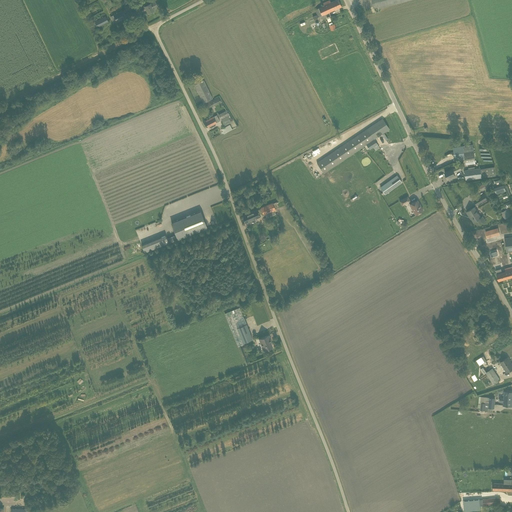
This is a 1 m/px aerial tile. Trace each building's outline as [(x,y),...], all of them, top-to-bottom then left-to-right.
[(147,0),(144,2),(146,5),(144,6),(140,8),(142,12),(146,9),(148,13),(154,10),(154,9),(158,7),(155,1),(153,2),(152,0),(147,0)] [(315,10),(316,13),(318,16),(318,17),(322,15),(322,16),(324,14),(342,6),(338,0),(335,0),(331,2),(330,0),(328,1),(323,3),(324,5),(315,10)] [(371,0),(375,13),(379,11),(378,9),(408,0),(371,0)] [(125,6),(126,9),(123,10),(111,16),(114,23),(126,17),(124,12),(127,11),(127,10),(134,7),(132,3),(125,6)] [(329,30),(336,27),(333,22),(332,20),(329,13),(325,16),(324,14),(322,16),(320,17),(325,27),(327,26),(329,30)] [(97,27),(108,22),(105,16),(95,22),(97,27)] [(320,51),(325,59),(341,51),(337,43),(320,51)] [(212,98),(204,80),(195,84),(203,103),(212,98)] [(207,109),(220,102),(218,97),(204,104),(207,109)] [(230,121),(232,120),(227,110),(218,114),(221,119),(225,125),(231,122),(230,121)] [(217,115),(205,121),(208,127),(216,123),(216,122),(220,121),(217,115)] [(317,163),(324,172),(366,144),(369,149),(373,147),(376,145),(377,144),(374,139),(381,134),(384,132),(389,129),(382,119),(317,163)] [(222,129),(223,131),(222,132),(223,134),(224,133),(224,134),(232,129),(232,128),(231,128),(230,125),(222,129)] [(463,145),(453,146),(455,161),(465,159),(464,152),(463,145)] [(474,150),(464,152),(465,159),(466,164),(475,163),(474,150)] [(448,178),(455,175),(454,173),(461,169),(459,166),(452,169),(445,172),(448,178)] [(468,167),(468,170),(465,170),(466,179),(486,177),(496,175),(495,166),(481,168),(473,169),(473,167),(468,167)] [(402,182),(397,175),(381,187),(385,194),(402,182)] [(481,189),(491,183),(490,180),(479,186),(481,189)] [(506,191),(504,185),(494,188),(496,194),(506,191)] [(477,205),(487,199),(484,194),(474,200),(477,205)] [(409,205),(415,215),(423,210),(417,200),(409,205)] [(276,210),(275,208),(273,203),(272,202),(260,207),(261,208),(255,210),(243,216),(246,223),(260,217),(259,214),(263,213),(264,215),(267,214),(274,211),(276,210)] [(511,205),(510,202),(500,206),(502,210),(511,205)] [(482,217),(481,218),(474,207),(467,212),(469,216),(470,216),(474,222),(478,220),(480,223),(484,221),(485,220),(483,216),(482,217)] [(501,212),(504,219),(509,216),(506,209),(501,212)] [(178,239),(207,227),(200,211),(171,222),(178,239)] [(500,235),(498,227),(485,231),(487,238),(500,235)] [(166,235),(142,245),(145,252),(169,243),(166,235)] [(499,281),(511,276),(511,266),(505,268),(506,271),(502,272),(501,268),(496,270),(499,281)] [(253,339),(246,324),(239,307),(230,311),(225,313),(238,345),(238,346),(240,346),(244,344),(243,343),(253,339)] [(259,339),(264,350),(272,347),(270,342),(271,341),(269,335),(259,339)] [(500,348),(488,356),(491,360),(503,352),(500,348)] [(475,360),(480,368),(485,365),(480,357),(475,360)] [(511,364),(507,357),(500,362),(507,372),(511,368),(511,364)] [(491,381),(493,384),(500,380),(492,368),(487,372),(485,373),(491,381)] [(504,402),(503,405),(511,405),(511,391),(505,391),(504,398),(500,397),(500,401),(504,402)] [(494,408),(494,404),(494,402),(495,398),(490,398),(490,397),(486,397),(479,396),(478,405),(478,407),(479,407),(480,407),(480,410),(485,410),(485,407),(491,408),(494,408)] [(511,483),(511,480),(504,479),(504,483),(493,482),(493,490),(511,491),(511,483)] [(489,504),(501,503),(500,497),(482,499),(483,506),(489,505),(489,504)] [(479,499),(463,501),(464,510),(480,509),(479,499)]
